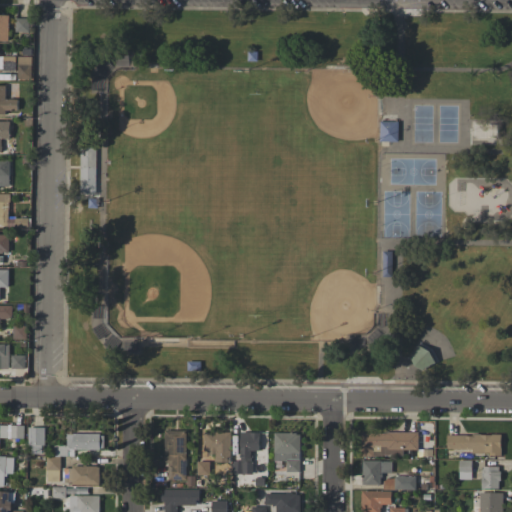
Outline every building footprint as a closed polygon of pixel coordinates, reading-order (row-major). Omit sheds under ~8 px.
[(9,15),(0,14),(0,40),(8,41),(9,15)] [(28,18),(16,19),(16,32),(28,31),(28,18)] [(0,69),(15,70),(15,56),(0,56),(0,69)] [(31,79),(31,57),(18,56),(17,79),(31,79)] [(0,114),(6,114),(6,110),(17,110),(17,99),(6,99),(5,85),(0,85),(0,114)] [(0,152),(1,152),(1,139),(10,138),(9,121),(0,121),(0,152)] [(94,194),(77,193),(79,141),(96,141),(94,194)] [(0,158),(0,187),(10,187),(9,159),(0,158)] [(0,227),(8,227),(9,194),(0,193),(0,227)] [(0,253),(9,253),(8,234),(0,234),(0,253)] [(8,269),(0,269),(0,287),(8,287),(8,269)] [(0,318),(12,319),(12,306),(0,305),(0,318)] [(9,344),(0,344),(0,368),(9,369),(9,344)] [(417,345),(428,351),(434,363),(422,371),(414,366),(409,358),(417,345)] [(11,368),(25,369),(25,355),(12,355),(11,368)] [(0,438),(23,439),(24,425),(0,424),(0,438)] [(45,428),(28,427),(28,454),(44,454),(45,428)] [(186,431),(166,431),(165,480),(186,480),(186,431)] [(230,432),(203,432),(203,453),(214,453),(214,462),(230,462),(230,432)] [(252,474),(252,451),(260,451),(260,432),(240,432),(240,461),(232,461),(232,474),(252,474)] [(300,433),(274,432),(273,470),(284,470),(284,471),(299,472),(300,433)] [(418,432),(360,433),(360,456),(403,455),(403,450),(418,450),(418,432)] [(59,481),(59,455),(73,455),(73,450),(103,450),(103,434),(65,433),(65,446),(56,446),(56,457),(47,457),(47,481),(59,481)] [(501,435),(447,434),(446,449),(473,450),(472,454),(501,455),(501,435)] [(0,485),(4,486),(4,474),(13,474),(13,456),(0,455),(0,485)] [(458,479),(471,480),(471,460),(459,460),(458,479)] [(392,461),(362,461),(362,485),(381,485),(380,473),(392,472),(392,461)] [(209,462),(197,462),(198,475),(209,475),(209,462)] [(99,484),(99,466),(64,467),(64,485),(99,484)] [(481,488),(499,489),(499,467),(482,466),(481,488)] [(415,476),(394,476),(394,489),(415,490),(415,476)] [(162,511),(177,511),(177,505),(198,505),(198,490),(163,489),(162,511)] [(391,491),(361,491),(360,511),(380,511),(381,504),(391,504),(391,491)] [(502,511),(503,493),(480,492),(479,511),(502,511)] [(275,511),(300,511),(300,493),(265,494),(265,505),(275,505),(275,511)] [(99,511),(99,495),(69,495),(68,511),(99,511)] [(226,511),(227,501),(212,500),(211,511),(226,511)]
